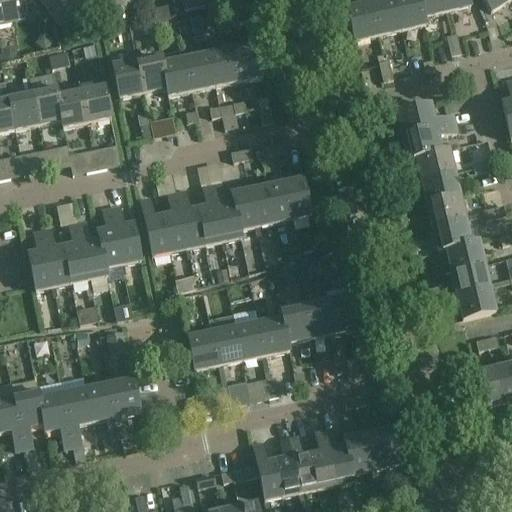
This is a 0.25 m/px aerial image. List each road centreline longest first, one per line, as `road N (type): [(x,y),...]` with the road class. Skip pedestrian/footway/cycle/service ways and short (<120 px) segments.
road 1 (residential): [(421,374),(243,422),(193,451),(0,492)]
road 2 (residential): [(0,202),(325,124)]
road 3 (residential): [(421,374),(325,124)]
road 4 (residential): [(325,124),(466,68)]
road 5 (residential): [(511,198),(466,68)]
road 6 (residential): [(325,124),(289,0)]
road 7 (residential): [(469,490),(421,374)]
